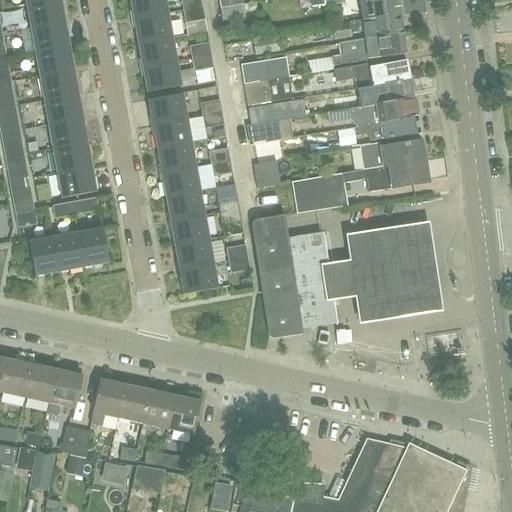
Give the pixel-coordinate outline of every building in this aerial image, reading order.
[(53,0),(25,5),(29,30),(64,23),(60,0),(53,0)] [(128,0),(132,21),(167,14),(164,0),(128,0)] [(180,0),(183,12),(202,8),(200,0),(180,0)] [(218,0),(220,9),(243,5),(242,0),(218,0)] [(359,0),(362,21),(400,16),(397,0),(359,0)] [(220,9),(222,22),(245,18),(243,5),(220,9)] [(204,20),(202,8),(183,12),(185,24),(204,20)] [(167,14),(132,21),(137,45),(172,39),(167,14)] [(400,16),(362,21),(349,23),(350,29),(363,27),(365,40),(338,44),(339,45),(402,36),(400,16)] [(64,23),(29,30),(33,54),(69,47),(64,23)] [(332,26),(332,27),(334,41),(351,38),(348,24),(332,26)] [(255,57),(283,51),(280,36),(252,41),(255,57)] [(367,60),(368,60),(405,54),(402,36),(339,45),(340,56),(331,58),(333,66),(367,61),(367,60)] [(176,63),(172,39),(137,45),(141,70),(176,63)] [(189,48),(191,60),(211,57),(209,44),(189,48)] [(33,54),(38,78),(73,71),(69,47),(33,54)] [(213,69),(211,57),(191,60),(193,72),(213,69)] [(244,85),(289,78),(286,59),(241,66),(244,85)] [(0,76),(9,74),(7,62),(0,63),(0,76)] [(356,91),(410,82),(406,62),(368,69),(367,64),(333,71),(335,83),(354,80),(356,91)] [(181,87),(176,63),(141,70),(145,94),(181,87)] [(292,68),(295,85),(331,81),(329,63),(292,68)] [(73,71),(38,78),(42,102),(78,96),(73,71)] [(0,89),(11,87),(9,74),(0,76),(0,89)] [(292,99),(289,78),(244,85),(247,107),(292,99)] [(410,82),(356,91),(357,96),(326,101),(328,114),(328,115),(413,100),(410,82)] [(0,102),(14,99),(11,87),(0,89),(0,102)] [(182,95),(147,102),(151,126),(186,119),(182,95)] [(42,102),(47,126),(82,120),(78,96),(42,102)] [(0,115),(16,112),(14,99),(0,102),(0,115)] [(417,118),(413,100),(328,115),(330,123),(350,120),(356,128),(362,127),(417,118)] [(221,113),(219,101),(199,105),(201,117),(221,113)] [(303,101),(248,109),(250,126),(246,127),(246,128),(279,122),(306,118),(303,101)] [(0,128),(18,125),(16,112),(0,115),(0,128)] [(223,126),(221,113),(201,117),(204,129),(223,126)] [(417,118),(362,127),(356,128),(358,135),(367,134),(368,142),(381,139),(381,140),(420,133),(417,118)] [(151,126),(156,150),(191,144),(186,119),(151,126)] [(82,120),(47,126),(51,151),(87,144),(82,120)] [(279,122),(246,128),(249,146),(282,140),(279,122)] [(0,135),(1,141),(21,137),(18,125),(0,128),(0,135)] [(3,153),(23,150),(21,137),(1,141),(3,153)] [(249,146),(252,165),(276,161),(273,143),(282,142),(282,140),(249,146)] [(389,166),(425,160),(421,140),(378,148),(376,146),(358,149),(362,171),(364,171),(369,170),(389,166)] [(51,151),(56,175),(91,168),(87,144),(51,151)] [(191,144),(156,150),(160,174),(195,168),(191,144)] [(6,166),(25,162),(23,150),(3,153),(6,166)] [(208,153),(210,165),(230,162),(228,150),(208,153)] [(367,192),(428,182),(425,161),(425,160),(389,166),(369,170),(364,171),(366,181),(367,192)] [(276,161),(252,165),(257,189),(280,185),(276,161)] [(8,178),(27,175),(25,162),(6,166),(8,178)] [(232,174),(230,162),(210,165),(213,178),(232,174)] [(60,199),(96,193),(91,168),(56,175),(60,199)] [(160,174),(165,199),(200,192),(195,168),(160,174)] [(296,214),(347,207),(346,206),(343,184),(342,174),(319,178),(292,183),(292,185),(294,202),(296,214)] [(27,175),(8,178),(10,191),(30,187),(27,175)] [(12,203),(32,200),(30,187),(10,191),(12,203)] [(200,192),(165,199),(169,223),(204,216),(200,192)] [(217,201),(219,214),(239,210),(236,198),(217,201)] [(74,216),(98,212),(96,199),(72,203),(74,216)] [(34,212),(34,209),(32,200),(12,203),(15,216),(34,212)] [(74,216),(72,203),(52,207),(54,219),(74,216)] [(221,226),(241,222),(239,210),(219,214),(221,226)] [(15,216),(17,229),(37,225),(34,212),(15,216)] [(209,241),(204,216),(169,223),(173,247),(209,241)] [(273,340),(274,340),(289,338),(302,336),(301,330),(336,325),(333,303),(327,268),(322,234),(287,239),(285,228),(284,217),(256,221),(255,222),(253,222),(252,223),(252,224),(251,226),(251,227),(251,228),(267,335),(268,336),(268,337),(269,338),(270,339),(272,340),(273,340)] [(435,225),(349,238),(353,264),(327,268),(333,303),(360,299),(364,326),(448,313),(435,225)] [(77,234),(83,269),(108,265),(102,230),(77,234)] [(59,273),(61,273),(83,269),(77,234),(52,238),(59,273)] [(52,238),(28,242),(34,278),(59,273),(52,238)] [(213,265),(209,241),(173,247),(178,271),(213,265)] [(247,259),(245,246),(225,250),(228,262),(247,259)] [(247,259),(228,262),(230,275),(250,271),(247,259)] [(218,289),(213,265),(178,271),(182,296),(218,289)] [(0,391),(0,393),(24,399),(31,365),(7,360),(0,391)] [(24,399),(48,404),(49,405),(56,371),(31,365),(24,399)] [(57,417),(59,407),(74,410),(81,376),(56,371),(49,405),(48,404),(46,415),(57,417)] [(103,416),(117,419),(124,386),(99,380),(92,414),(90,425),(100,427),(103,416)] [(142,425),(150,391),(124,386),(117,419),(142,425)] [(142,425),(167,430),(175,397),(150,391),(142,425)] [(175,397),(167,430),(192,436),(200,402),(175,397)] [(62,453),(72,455),(78,431),(67,428),(62,453)] [(1,429),(0,435),(0,440),(14,443),(16,431),(1,429)] [(78,431),(72,455),(85,458),(90,433),(78,431)] [(26,433),(24,445),(39,447),(41,435),(26,433)] [(408,446),(406,449),(366,441),(338,502),(294,493),(290,511),(462,511),(468,479),(470,471),(456,464),(454,467),(408,446)] [(0,465),(13,468),(17,449),(0,446),(0,465)] [(121,449),(119,460),(134,462),(136,451),(121,449)] [(31,471),(35,452),(21,450),(17,468),(31,471)] [(144,464),(158,466),(160,455),(146,453),(144,464)] [(160,455),(158,466),(184,470),(186,459),(160,455)] [(161,494),(165,472),(136,467),(133,489),(161,494)] [(0,486),(9,489),(12,474),(0,471),(0,486)] [(249,511),(290,511),(294,493),(260,487),(259,493),(253,492),(249,511)]
